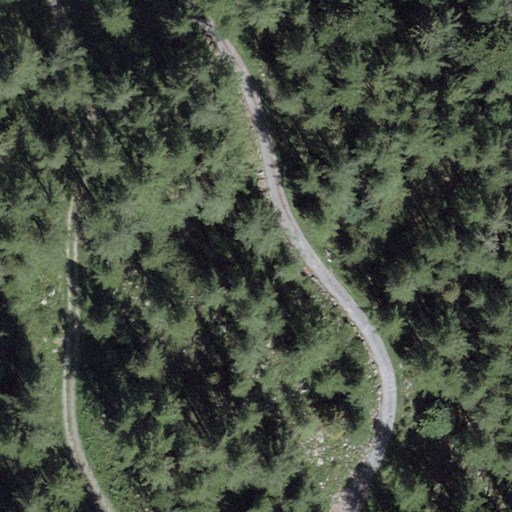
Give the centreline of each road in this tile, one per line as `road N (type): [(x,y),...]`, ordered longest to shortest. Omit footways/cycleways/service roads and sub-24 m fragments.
road 1 (unclassified): [(187,0),(249,90),(290,228),(366,329),(388,374),(384,434),(353,511)]
road 2 (track): [(117,511),(85,458),(74,391),(74,201),(91,100),(55,0)]
